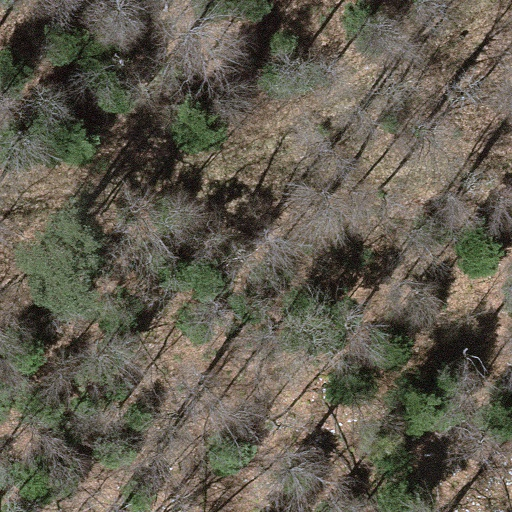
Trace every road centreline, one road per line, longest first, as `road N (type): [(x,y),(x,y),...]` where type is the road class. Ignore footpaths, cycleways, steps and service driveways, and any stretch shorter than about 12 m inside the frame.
road 1 (track): [(511,161),(221,175),(0,197)]
road 2 (track): [(221,175),(476,0)]
